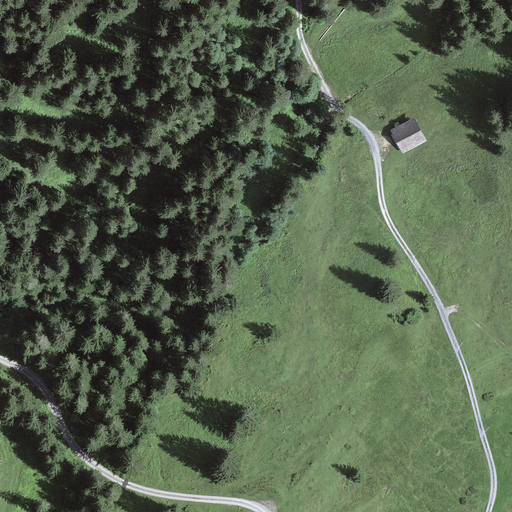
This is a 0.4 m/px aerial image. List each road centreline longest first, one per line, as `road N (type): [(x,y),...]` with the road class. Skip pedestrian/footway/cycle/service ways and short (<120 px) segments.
road 1 (track): [(488,511),(493,473),(471,388),(437,297),(385,214),(373,147)]
road 2 (track): [(0,358),(48,392),(73,442),(107,475),(152,493),(263,511)]
road 3 (track): [(298,0),(299,32),(317,76),(373,147)]
